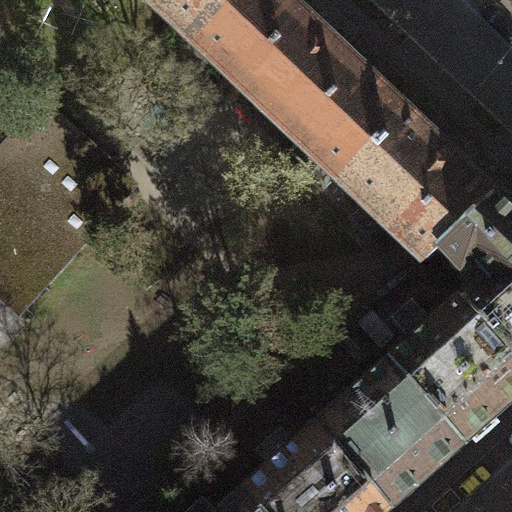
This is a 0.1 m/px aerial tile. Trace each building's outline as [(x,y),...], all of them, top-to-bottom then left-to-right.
[(147,0),(190,40),(228,0),(147,0)] [(342,184),(407,115),(345,56),(349,52),(323,27),(319,31),(285,0),(228,0),(190,40),(342,184)] [(0,285),(25,308),(129,195),(100,169),(92,179),(75,164),(91,145),(45,104),(0,152),(0,285)] [(439,250),(496,198),(407,115),(342,184),(425,262),(439,250)] [(470,308),(511,354),(511,213),(496,198),(439,250),(458,271),(465,270),(477,260),(499,283),(473,305),(470,308)] [(390,361),(465,444),(511,402),(511,354),(470,308),(473,305),(466,298),(462,298),(390,361)] [(317,426),(392,509),(465,444),(390,361),(317,426)] [(243,492),(261,511),(388,511),(392,509),(317,426),(243,492)] [(220,511),(261,511),(243,492),(220,511)]
